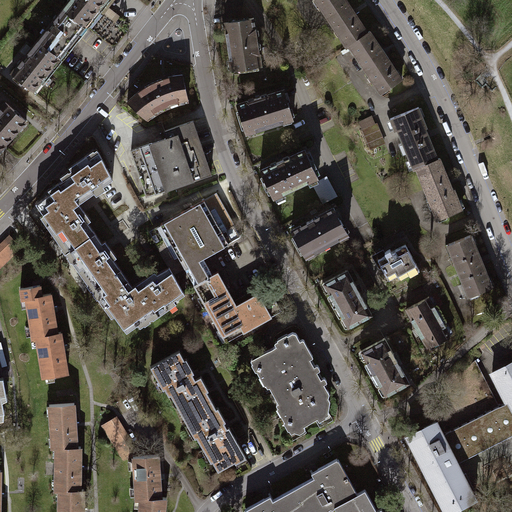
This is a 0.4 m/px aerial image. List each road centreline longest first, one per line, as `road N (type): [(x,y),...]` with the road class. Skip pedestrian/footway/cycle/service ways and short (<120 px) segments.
road 1 (residential): [(188,0),(229,165),(366,422)]
road 2 (residential): [(382,0),(434,82),(511,263)]
road 3 (residential): [(175,0),(96,105),(0,211)]
road 4 (residential): [(203,511),(366,422)]
road 5 (track): [(511,114),(488,61),(441,0)]
road 6 (unknown): [(268,473),(209,366)]
